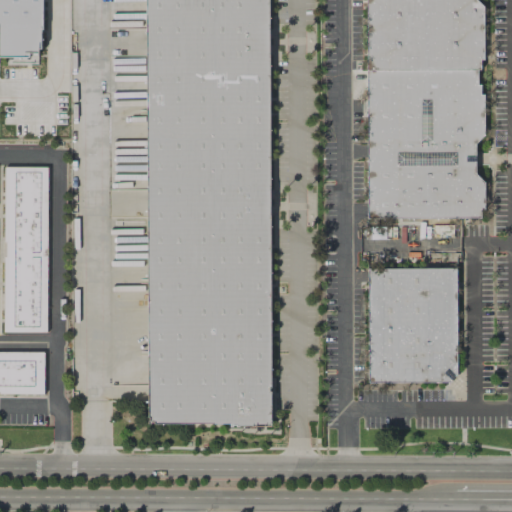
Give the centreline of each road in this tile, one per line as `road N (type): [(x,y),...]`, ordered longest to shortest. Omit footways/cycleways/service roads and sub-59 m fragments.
road 1 (secondary): [(511,470),(0,468)]
road 2 (secondary): [(0,496),(448,500)]
